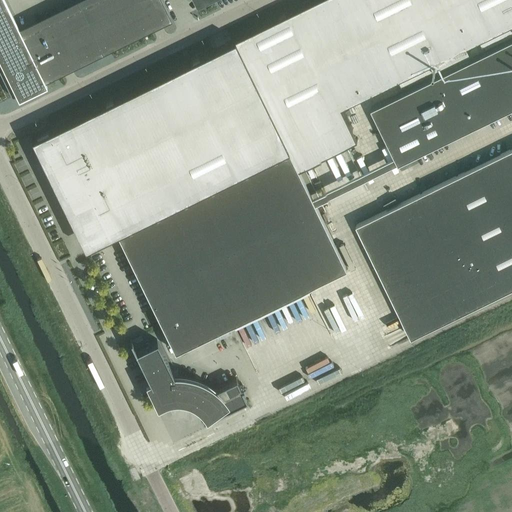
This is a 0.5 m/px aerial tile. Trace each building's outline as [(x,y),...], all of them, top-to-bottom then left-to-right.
[(0,0),(0,57),(1,59),(0,59),(0,72),(11,96),(16,93),(18,98),(47,84),(44,79),(170,18),(161,0),(90,0),(22,34),(22,33),(5,0),(0,0)] [(432,63),(434,68),(471,50),(468,45),(511,23),(511,0),(311,0),(31,137),(77,231),(79,230),(80,233),(81,235),(91,230),(96,241),(116,231),(174,350),(345,267),(297,168),(358,138),(342,106),(403,76),(432,63)] [(511,38),(371,107),(398,163),(511,107),(511,38)] [(511,147),(356,224),(406,326),(438,310),(443,320),(429,327),(429,328),(511,287),(511,147)] [(131,322),(134,328),(147,322),(144,316),(131,322)] [(175,376),(156,338),(136,348),(131,338),(130,339),(161,402),(172,397),(171,394),(177,394),(180,394),(183,394),(186,395),(185,398),(192,401),(194,398),(196,399),(199,401),(201,402),(203,404),(205,406),(198,410),(203,421),(246,399),(236,378),(212,389),(211,388),(208,386),(204,384),(201,382),(198,381),(196,380),(193,379),(190,378),(187,377),(184,377),(181,377),(175,376)]
